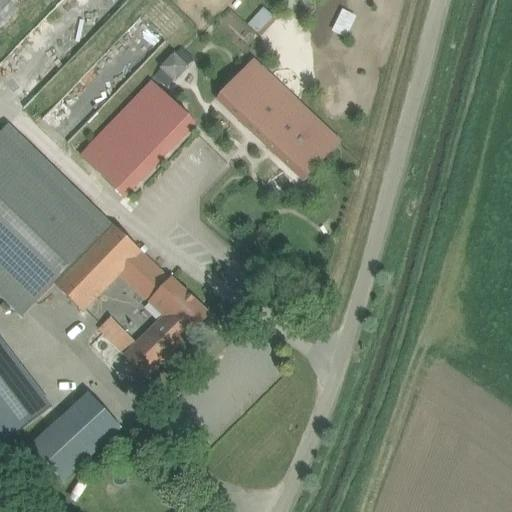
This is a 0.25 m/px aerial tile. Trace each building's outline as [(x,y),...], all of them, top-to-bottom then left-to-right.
[(258,33),(274,15),(264,6),(248,23),(258,33)] [(349,36),(356,13),(341,8),(334,31),(349,36)] [(162,71),(156,77),(163,84),(167,88),(173,82),(176,84),(190,69),(188,67),(194,61),(181,48),(175,54),(160,69),(162,71)] [(226,107),(297,173),(331,136),(261,70),(226,107)] [(92,147),(82,157),(124,198),(127,196),(192,128),(150,87),(92,147)] [(0,262),(41,299),(55,286),(84,314),(119,278),(143,252),(113,224),(111,226),(8,127),(0,137),(0,262)] [(153,301),(149,304),(162,318),(137,343),(125,356),(147,378),(210,316),(196,301),(143,252),(119,278),(144,301),(150,297),(153,301)] [(0,333),(0,432),(47,399),(0,333)] [(122,430),(89,394),(30,448),(63,484),(122,430)]
